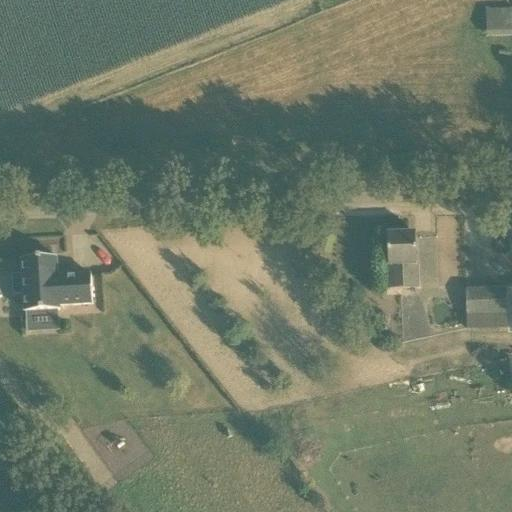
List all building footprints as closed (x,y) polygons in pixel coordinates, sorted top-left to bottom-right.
[(511,6),(486,8),(487,36),(511,34),(511,6)] [(390,290),(399,290),(418,289),(416,234),(388,235),(390,290)] [(57,257),(22,259),(23,268),(23,276),(14,276),(15,294),(24,294),(25,313),(60,311),(59,306),(93,304),(92,276),(58,277),(57,257)] [(507,314),(507,311),(506,291),(466,291),(467,314),(507,314)] [(48,447),(71,479),(84,470),(61,437),(48,447)]
